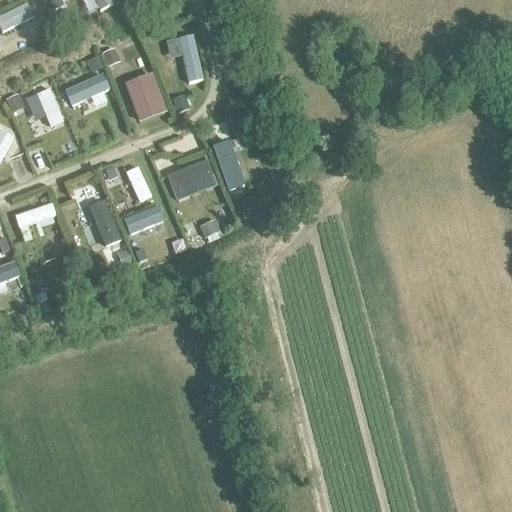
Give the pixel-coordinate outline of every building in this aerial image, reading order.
[(58,0),(52,0),(48,3),(55,13),(63,8),(58,0)] [(114,6),(111,0),(97,0),(103,11),(114,6)] [(29,8),(0,22),(0,27),(5,37),(36,21),(29,8)] [(52,25),(44,29),(47,35),(48,37),(56,33),(55,31),(52,25)] [(171,77),(197,34),(183,26),(158,68),(171,77)] [(114,51),(102,56),(103,58),(108,69),(120,63),(115,53),(114,51)] [(96,60),(87,64),(88,66),(92,76),(101,72),(97,62),(96,60)] [(72,107),(110,90),(104,77),(66,95),(72,107)] [(155,79),(128,89),(142,127),(170,117),(155,79)] [(48,80),(36,86),(36,87),(38,91),(39,93),(52,87),(51,85),(49,81),(48,80)] [(66,127),(52,93),(38,99),(52,133),(66,127)] [(18,97),(7,103),(8,106),(13,116),(24,110),(19,100),(18,97)] [(184,99),(173,103),(178,116),(189,112),(184,99)] [(0,170),(15,143),(2,135),(0,138),(0,170)] [(229,152),(218,155),(231,193),(242,189),(238,176),(242,174),(239,164),(234,166),(229,152)] [(169,181),(175,195),(216,180),(211,165),(169,181)] [(111,171),(104,174),(108,184),(116,180),(111,171)] [(154,201),(140,172),(128,178),(142,207),(154,201)] [(124,246),(108,206),(93,213),(109,252),(124,246)] [(54,208),(17,221),(26,247),(46,240),(43,231),(55,227),(54,223),(59,221),(54,208)] [(252,209),(243,213),(247,224),(256,221),(252,209)] [(132,236),(163,224),(159,212),(128,225),(132,236)] [(12,254),(0,223),(0,257),(0,259),(12,254)] [(215,224),(200,231),(204,241),(219,235),(215,224)] [(127,255),(118,258),(124,273),(133,269),(127,255)] [(18,266),(0,272),(0,286),(22,279),(18,266)] [(44,280),(29,284),(34,300),(48,295),(44,280)]
